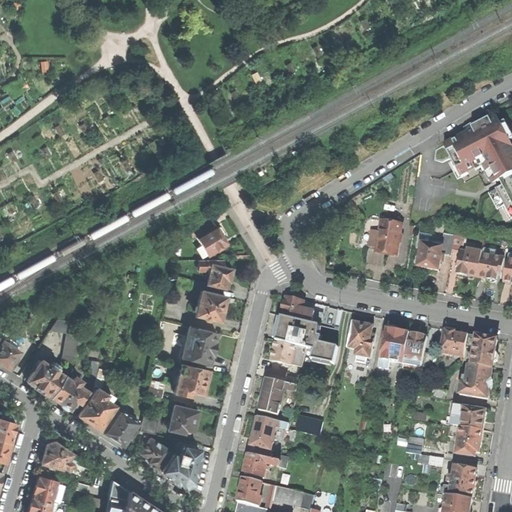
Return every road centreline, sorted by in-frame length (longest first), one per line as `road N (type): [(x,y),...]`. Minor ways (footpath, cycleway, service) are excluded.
road 1 (residential): [(300,262),(288,239),(294,214),(511,80)]
road 2 (residential): [(209,511),(265,284),(300,262)]
road 3 (residential): [(511,325),(324,288),(300,262)]
road 4 (residential): [(36,411),(190,511)]
